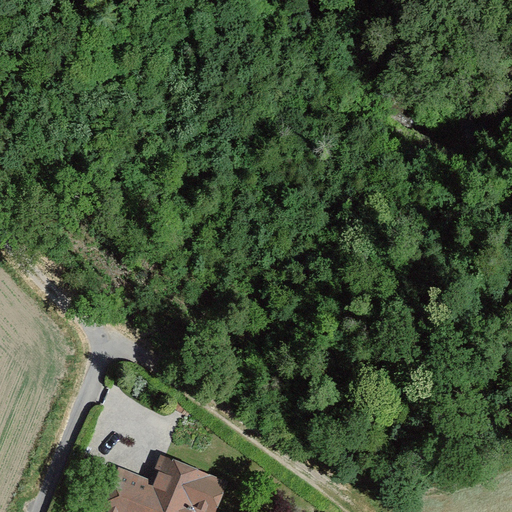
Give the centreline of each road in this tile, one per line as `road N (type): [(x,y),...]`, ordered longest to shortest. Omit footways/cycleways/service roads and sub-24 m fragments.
road 1 (residential): [(36,511),(102,351)]
road 2 (track): [(102,351),(0,251)]
